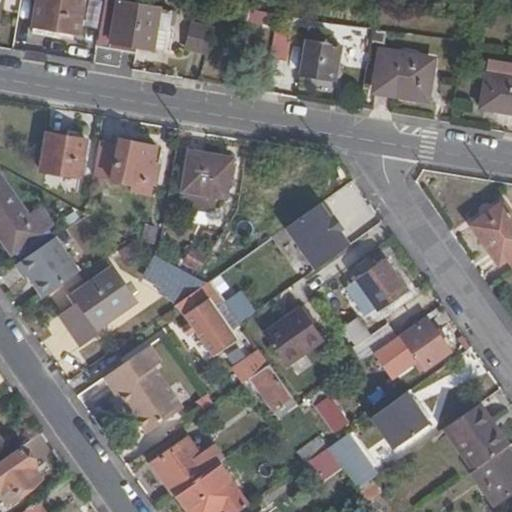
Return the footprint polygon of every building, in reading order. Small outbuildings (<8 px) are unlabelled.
[(85,0),(35,0),(30,33),(55,38),(56,30),(80,35),(85,0)] [(119,0),(104,0),(97,46),(135,53),(137,48),(164,51),(171,11),(119,4),(119,0)] [(250,10),(220,5),(218,17),(247,22),(250,10)] [(190,22),(186,52),(211,55),(215,25),(190,22)] [(331,31),(309,27),(307,39),(300,75),(333,82),(340,46),(329,44),(331,31)] [(387,32),(373,31),(372,40),(385,42),(387,32)] [(294,36),(279,33),(274,60),(289,63),(294,36)] [(433,59),(380,50),(373,92),(427,101),(433,59)] [(511,64),(489,61),(480,107),(511,111),(511,64)] [(85,141),(47,134),(40,171),(77,178),(85,141)] [(156,146),(119,141),(111,180),(134,184),(133,195),(152,197),(155,183),(158,165),(152,164),(156,146)] [(231,158),(190,152),(183,192),(224,200),(231,158)] [(0,180),(0,233),(14,253),(24,246),(53,225),(42,209),(28,219),(0,180)] [(471,227),(499,266),(508,260),(511,266),(511,216),(502,203),(471,227)] [(322,204),(287,228),(316,269),(350,245),(322,204)] [(156,228),(146,226),(143,242),(153,244),(156,228)] [(57,235),(21,260),(46,295),(81,270),(57,235)] [(197,272),(207,259),(192,249),(182,263),(197,272)] [(147,250),(138,265),(147,270),(156,256),(147,250)] [(159,257),(156,256),(147,270),(181,289),(189,275),(159,257)] [(104,259),(77,277),(84,287),(111,269),(104,259)] [(385,261),(345,289),(366,317),(406,290),(385,261)] [(77,277),(66,284),(81,304),(97,327),(134,301),(111,269),(84,287),(77,277)] [(189,275),(181,289),(192,296),(206,285),(193,278),(189,275)] [(221,299),(209,283),(206,285),(192,296),(179,305),(190,322),(196,330),(214,355),(237,339),(213,304),(221,299)] [(234,322),(252,314),(241,290),(223,299),(234,322)] [(97,327),(81,304),(62,318),(82,345),(101,332),(97,327)] [(301,306),(263,332),(284,362),(322,336),(301,306)] [(450,352),(425,318),(401,335),(426,369),(450,352)] [(357,319),(343,328),(365,360),(390,342),(396,338),(388,325),(381,330),(370,337),(357,319)] [(131,320),(107,337),(116,349),(140,332),(131,320)] [(196,330),(190,322),(181,329),(187,337),(196,330)] [(233,369),(244,384),(250,380),(269,366),(258,351),(233,369)] [(184,410),(144,354),(108,379),(130,411),(133,408),(151,433),(184,410)] [(269,366),(250,380),(273,411),(292,397),(269,366)] [(428,424),(407,394),(373,418),(394,448),(428,424)] [(330,396),(315,407),(333,434),(349,423),(330,396)] [(279,421),(298,406),(292,397),(273,411),(279,421)] [(491,421),(479,404),(444,429),(473,470),(503,448),(487,424),(491,421)] [(507,445),(491,421),(487,424),(503,448),(506,446),(507,445)] [(349,435),(329,449),(338,461),(358,490),(372,480),(379,476),(349,435)] [(297,453),(306,465),(308,464),(329,449),(320,437),(297,453)] [(174,495),(178,492),(218,464),(223,460),(213,446),(199,457),(187,439),(152,463),(174,495)] [(511,492),(511,455),(506,446),(503,448),(473,470),(471,471),(494,505),(511,492)] [(338,461),(329,449),(308,464),(317,476),(338,461)] [(21,454),(0,468),(0,497),(6,507),(40,483),(31,470),(32,469),(21,454)] [(178,492),(190,511),(238,511),(248,505),(218,464),(178,492)] [(372,480),(358,490),(374,511),(379,511),(389,505),(372,480)]
